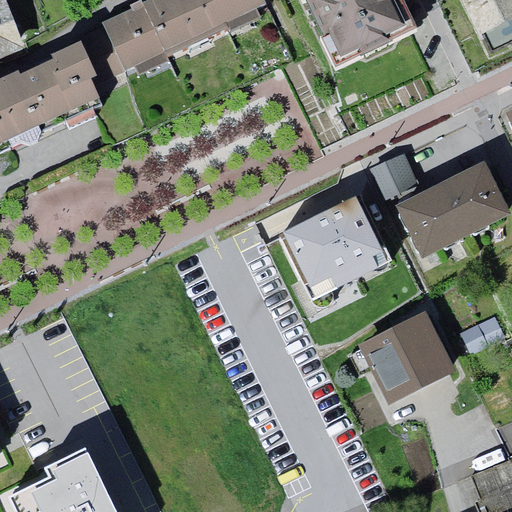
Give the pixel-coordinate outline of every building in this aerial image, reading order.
[(172,0),(104,30),(125,77),(266,14),(259,0),(172,0)] [(302,0),(336,73),(398,44),(411,38),(392,0),(302,0)] [(511,0),(459,0),(481,43),(511,27),(511,0)] [(0,5),(0,66),(27,58),(8,3),(0,5)] [(0,93),(0,150),(98,107),(90,90),(96,87),(82,56),(0,93)] [(403,156),(371,170),(383,199),(416,185),(403,156)] [(398,218),(424,269),(511,225),(486,175),(398,218)] [(280,237),(310,302),(389,262),(357,200),(280,237)] [(495,317),(458,333),(470,356),(505,342),(495,317)] [(362,352),(391,410),(457,377),(428,319),(362,352)] [(114,511),(86,453),(45,473),(48,481),(8,501),(13,511),(114,511)] [(511,463),(480,477),(494,511),(507,511),(511,510),(511,463)]
